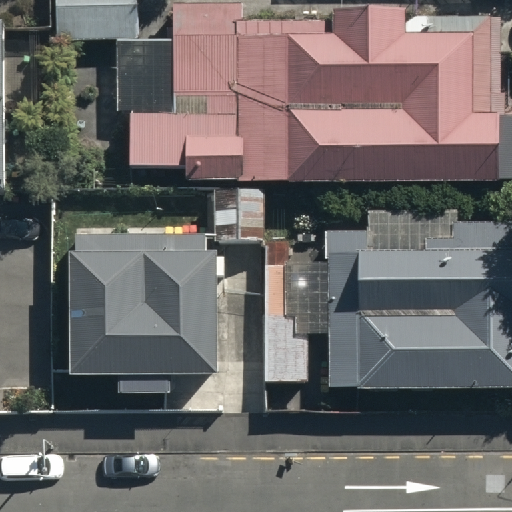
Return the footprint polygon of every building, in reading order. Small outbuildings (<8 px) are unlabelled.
[(61,0),(63,40),(143,38),(142,0),(61,0)] [(244,7),(177,7),(178,111),(133,111),(133,169),(187,169),(191,182),(496,181),(495,38),(409,38),(409,11),(340,11),(340,21),(244,21),(244,7)] [(0,200),(10,200),(11,33),(0,33),(0,200)] [(267,190),(215,190),(215,241),(267,241),(267,190)] [(511,240),(339,242),(340,392),(511,391),(511,240)] [(220,243),(77,244),(77,374),(221,373),(220,243)] [(295,317),(268,317),(268,383),(309,383),(309,338),(295,338),(295,317)]
